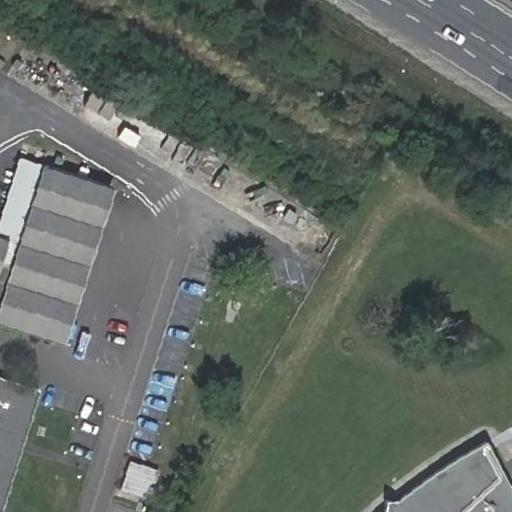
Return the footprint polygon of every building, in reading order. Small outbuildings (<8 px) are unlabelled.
[(0,263),(12,268),(44,167),(22,160),(19,158),(0,219),(0,236),(6,239),(0,258),(0,263)] [(0,305),(0,321),(63,341),(111,188),(44,167),(12,268),(0,305)] [(0,506),(37,390),(0,378),(0,305),(12,268),(0,263),(0,258),(6,239),(0,236),(0,506)] [(511,511),(511,490),(484,440),(469,449),(448,462),(438,468),(423,479),(399,498),(382,511),(511,511)] [(130,462),(120,490),(149,500),(158,472),(130,462)]
